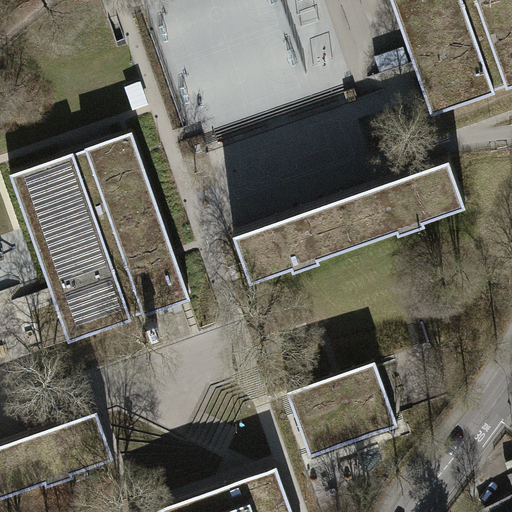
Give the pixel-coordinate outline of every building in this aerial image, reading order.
[(403,45),(387,0),(159,0),(133,9),(148,52),(134,57),(129,44),(118,47),(136,100),(143,97),(166,163),(393,84),(387,68),(380,70),(374,55),(403,45)] [(511,0),(393,0),(432,111),(511,83),(511,0)] [(403,45),(374,55),(380,70),(387,68),(408,61),(403,45)] [(73,148),(10,170),(69,338),(132,316),(131,313),(143,309),(144,312),(190,295),(132,127),(85,144),(86,146),(74,150),(73,148)] [(449,152),(233,227),(250,275),(292,260),(293,264),(320,255),(318,251),(397,223),(398,228),(425,218),(424,214),(465,200),(449,152)] [(160,320),(153,322),(157,335),(164,333),(160,320)] [(375,357),(287,387),(310,454),(398,423),(375,357)] [(97,404),(0,437),(0,491),(45,476),(47,479),(73,470),(72,466),(114,452),(97,404)] [(294,511),(277,462),(133,511),(294,511)] [(511,498),(484,511),(511,511),(511,472),(511,473),(511,498)]
